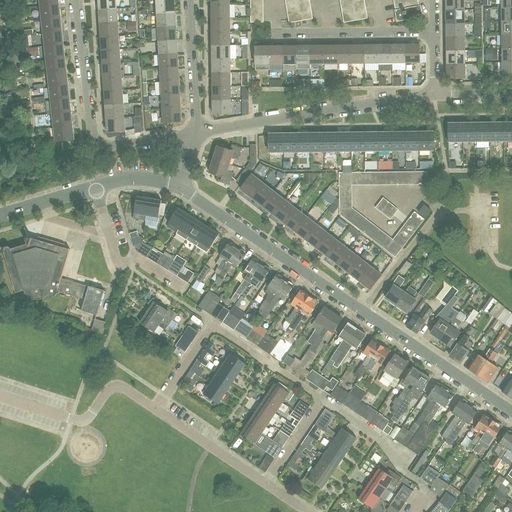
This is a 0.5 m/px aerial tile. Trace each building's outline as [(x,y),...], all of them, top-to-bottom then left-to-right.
[(98,0),(99,10),(117,9),(116,0),(98,0)] [(157,14),(175,13),(174,0),(167,0),(156,1),(157,14)] [(405,0),(403,0),(395,2),(396,11),(404,9),(407,9),(406,3),(405,0)] [(446,0),(446,10),(464,10),(464,0),(446,0)] [(42,19),(60,17),(59,4),(41,6),(42,19)] [(212,19),(230,19),(230,5),(212,5),(212,19)] [(404,12),(403,13),(404,15),(405,15),(406,20),(423,17),(421,7),(419,7),(407,9),(404,9),(404,12)] [(502,22),(511,21),(511,7),(502,8),(502,22)] [(100,24),(118,22),(117,9),(99,10),(100,24)] [(397,22),(406,20),(405,15),(404,15),(403,13),(404,12),(404,9),(396,11),(395,11),(397,22)] [(446,24),(465,23),(464,10),(446,10),(446,24)] [(158,28),(176,27),(175,13),(157,14),(158,28)] [(44,33),(62,31),(60,17),(42,19),(44,33)] [(212,33),(230,32),(230,19),(212,19),(212,33)] [(502,35),(511,35),(511,21),(502,22),(502,35)] [(101,37),(119,36),(118,22),(100,24),(101,37)] [(135,32),(137,32),(136,24),(136,22),(128,22),(127,22),(127,32),(135,32)] [(447,38),(465,37),(465,23),(446,24),(447,38)] [(159,41),(177,40),(176,27),(158,28),(159,41)] [(45,47),(64,44),(62,31),(44,33),(45,47)] [(212,46),(231,46),(230,32),(212,33),(212,46)] [(503,49),(511,48),(511,35),(502,35),(503,49)] [(102,51),(120,50),(119,36),(101,37),(102,51)] [(447,51),(465,51),(465,37),(447,38),(447,51)] [(159,55),(178,54),(177,40),(159,41),(159,55)] [(47,60),(65,58),(64,44),(45,47),(47,60)] [(365,64),(379,64),(379,45),(365,46),(365,64)] [(379,64),(392,64),(392,45),(379,45),(379,64)] [(392,64),(406,64),(406,45),(392,45),(392,64)] [(406,45),(406,64),(420,63),(420,45),(406,45)] [(212,60),(231,59),(231,46),(212,46),(212,60)] [(270,65),(283,65),(283,46),(270,47),(270,65)] [(283,65),(297,65),(297,46),(283,46),(283,65)] [(311,70),(311,65),(310,46),(297,46),(297,65),(297,70),(311,70)] [(311,65),(324,64),(324,46),(310,46),(311,65)] [(324,64),(338,64),(338,46),(324,46),(324,64)] [(338,64),(352,64),(351,46),(338,46),(338,64)] [(352,64),(365,64),(365,46),(351,46),(352,64)] [(270,70),(270,65),(270,47),(256,47),(256,70),(270,70)] [(503,62),(511,62),(511,48),(503,49),(503,62)] [(494,60),(494,49),(489,49),(486,49),(486,60),(489,60),(494,60)] [(103,64),(121,63),(120,50),(102,51),(103,64)] [(447,65),(465,64),(465,51),(447,51),(447,65)] [(160,69),(178,67),(178,54),(159,55),(160,69)] [(48,74),(67,71),(65,58),(47,60),(48,74)] [(212,73),(231,73),(231,59),(212,60),(212,73)] [(511,62),(503,62),(503,76),(511,76),(511,62)] [(104,78),(122,77),(121,63),(103,64),(104,78)] [(465,64),(447,65),(447,79),(465,78),(465,64)] [(161,82),(179,81),(178,67),(160,69),(161,82)] [(50,87),(68,85),(67,71),(48,74),(50,87)] [(213,87),(231,87),(231,73),(212,73),(213,87)] [(105,91),(123,90),(122,77),(104,78),(105,91)] [(338,86),(338,79),(329,79),(325,79),(325,85),(325,87),(337,87),(338,87),(338,86)] [(162,96),(180,95),(179,81),(161,82),(162,96)] [(51,101),(70,99),(68,85),(50,87),(51,101)] [(213,101),(231,100),(231,87),(213,87),(213,101)] [(105,105),(124,104),(123,90),(105,91),(105,105)] [(163,109),(181,108),(180,95),(162,96),(163,109)] [(53,114),(71,112),(70,99),(51,101),(53,114)] [(231,100),(213,101),(213,115),(231,114),(231,100)] [(106,119),(125,117),(124,104),(105,105),(106,119)] [(181,108),(163,109),(163,123),(182,122),(181,108)] [(54,128),(73,126),(71,112),(53,114),(54,128)] [(125,117),(106,119),(107,133),(126,131),(125,117)] [(134,118),(135,130),(143,129),(142,117),(134,118)] [(463,142),(477,142),(476,123),(463,124),(463,142)] [(477,142),(490,142),(490,123),(476,123),(477,142)] [(490,142),(504,141),(504,123),(490,123),(490,142)] [(449,142),(463,142),(463,124),(449,124),(449,142)] [(73,126),(54,128),(56,142),(74,139),(73,126)] [(406,151),(420,151),(420,132),(406,133),(406,151)] [(420,132),(420,151),(434,151),(433,132),(420,132)] [(324,152),(338,152),(338,133),(324,134),(324,152)] [(338,152),(352,151),(351,133),(338,133),(338,152)] [(352,151),(365,151),(365,133),(351,133),(352,151)] [(365,151),(379,151),(379,133),(365,133),(365,151)] [(379,151),(393,151),(392,133),(379,133),(379,151)] [(393,151),(406,151),(406,133),(392,133),(393,151)] [(270,152),(283,152),(283,134),(270,134),(270,152)] [(283,152),(297,152),(297,134),(283,134),(283,152)] [(297,152),(311,152),(310,134),(297,134),(297,152)] [(311,152),(324,152),(324,134),(310,134),(311,152)] [(214,160),(229,165),(231,157),(238,159),(242,148),(232,145),(230,151),(218,147),(214,160)] [(227,171),(229,165),(214,160),(210,173),(222,177),(220,182),(230,185),(234,173),(227,171)] [(262,172),(265,169),(260,165),(257,168),(256,170),(261,174),(262,172)] [(245,170),(236,181),(241,185),(250,173),(245,170)] [(357,173),(339,173),(351,185),(357,185),(357,173)] [(351,185),(339,173),(339,191),(351,191),(351,185)] [(252,198),(263,183),(252,175),(240,189),(252,198)] [(262,206),(274,192),(263,183),(252,198),(262,206)] [(273,215),(284,200),(274,192),(262,206),(273,215)] [(145,221),(149,198),(137,196),(133,219),(145,221)] [(158,221),(159,218),(159,215),(161,203),(162,200),(149,198),(145,221),(146,221),(146,219),(158,221)] [(333,202),(327,209),(333,213),(339,205),(339,202),(339,200),(337,198),(333,202)] [(383,199),(376,208),(381,212),(388,202),(383,199)] [(284,223),(295,208),(284,200),(273,215),(284,223)] [(352,202),(339,202),(339,205),(339,214),(352,208),(352,202)] [(388,202),(381,212),(386,216),(393,206),(388,202)] [(425,218),(431,211),(424,205),(419,213),(425,218)] [(393,206),(386,216),(391,220),(398,210),(393,206)] [(179,230),(188,215),(178,208),(168,223),(179,230)] [(295,231),(306,217),(295,208),(284,223),(295,231)] [(352,208),(339,214),(349,221),(356,212),(352,208)] [(356,212),(349,221),(353,225),(361,215),(356,212)] [(415,212),(411,217),(420,225),(424,220),(415,212)] [(187,240),(199,221),(188,215),(179,230),(176,234),(187,240)] [(361,215),(353,225),(358,228),(365,219),(361,215)] [(305,240),(317,225),(306,217),(295,231),(305,240)] [(411,217),(407,222),(417,229),(420,225),(411,217)] [(365,219),(358,228),(362,232),(370,222),(365,219)] [(197,247),(209,227),(199,221),(187,240),(197,247)] [(370,222),(362,232),(367,235),(374,226),(370,222)] [(407,222),(404,226),(413,234),(417,229),(407,222)] [(316,248),(328,234),(317,225),(305,240),(316,248)] [(374,226),(367,235),(372,239),(379,229),(374,226)] [(404,226),(400,231),(410,238),(413,234),(404,226)] [(207,253),(210,249),(220,234),(209,227),(197,247),(207,253)] [(379,229),(372,239),(376,242),(384,233),(379,229)] [(400,231),(396,235),(406,243),(410,238),(400,231)] [(384,233),(376,242),(381,246),(388,236),(384,233)] [(327,256),(338,242),(328,234),(316,248),(327,256)] [(396,235),(393,240),(403,248),(406,243),(396,235)] [(143,243),(142,243),(145,239),(139,236),(131,238),(133,246),(139,249),(143,243)] [(388,236),(381,246),(385,249),(389,245),(393,240),(388,236)] [(62,279),(70,249),(64,248),(65,245),(39,237),(38,241),(33,239),(32,238),(27,238),(26,239),(28,244),(11,249),(11,248),(10,248),(10,247),(9,247),(8,247),(7,247),(6,247),(5,247),(5,248),(4,248),(4,249),(4,250),(4,251),(16,293),(24,291),(25,293),(25,294),(26,294),(26,295),(27,295),(28,295),(28,296),(27,297),(28,298),(29,298),(31,299),(33,300),(35,300),(37,300),(38,300),(40,299),(42,299),(43,298),(45,298),(46,296),(47,295),(48,296),(49,296),(49,297),(50,297),(51,297),(52,297),(53,297),(54,297),(55,297),(56,296),(57,295),(57,294),(58,294),(59,294),(60,293),(85,300),(83,311),(97,315),(92,330),(103,334),(107,323),(96,319),(104,291),(62,279)] [(393,240),(389,245),(399,252),(403,248),(393,240)] [(338,265),(349,250),(338,242),(327,256),(338,265)] [(148,244),(147,246),(143,243),(139,249),(137,251),(147,257),(153,248),(154,248),(148,244)] [(220,275),(238,249),(235,247),(235,245),(232,243),(230,243),(229,243),(220,256),(224,259),(215,272),(220,275)] [(389,245),(385,249),(395,257),(399,252),(389,245)] [(157,264),(164,254),(154,248),(153,248),(147,257),(157,264)] [(219,286),(221,282),(233,265),(237,267),(246,254),(245,253),(245,252),(242,250),(240,250),(238,249),(220,275),(215,283),(219,286)] [(349,273),(360,259),(349,250),(338,265),(349,273)] [(168,271),(174,261),(164,254),(157,264),(168,271)] [(242,294),(261,265),(259,263),(259,261),(256,259),(254,260),(253,259),(244,272),(248,275),(237,291),(242,294)] [(359,281),(371,267),(360,259),(349,273),(359,281)] [(178,277),(184,267),(174,261),(168,271),(178,277)] [(399,272),(405,276),(412,266),(407,262),(399,272)] [(261,265),(242,294),(246,297),(254,286),(258,289),(261,284),(270,270),(269,270),(269,268),(266,266),(264,266),(261,265)] [(211,269),(206,266),(196,280),(202,283),(211,269)] [(184,267),(178,277),(188,284),(194,274),(184,267)] [(371,267),(359,281),(370,290),(381,275),(371,267)] [(265,311),(285,281),(283,279),(283,277),(280,275),(278,276),(277,275),(265,293),(269,295),(261,308),(265,311)] [(405,294),(405,293),(399,289),(405,280),(399,276),(392,285),(394,286),(385,298),(397,306),(405,294)] [(397,306),(408,313),(416,301),(415,300),(419,295),(424,298),(434,283),(429,279),(418,294),(417,293),(409,287),(405,293),(405,294),(397,306)] [(265,321),(274,307),(281,297),(285,300),(294,286),(293,286),(293,284),(289,282),(288,282),(285,281),(265,311),(261,316),(260,318),(265,321)] [(442,301),(441,302),(447,306),(448,304),(455,296),(459,291),(454,287),(453,287),(442,301)] [(211,315),(218,304),(221,299),(210,291),(199,307),(211,315)] [(294,319),(309,297),(305,294),(305,292),(303,291),(301,292),(300,291),(292,304),(296,307),(290,316),(294,319)] [(482,309),(486,311),(494,299),(491,296),(482,309)] [(294,319),(299,322),(305,313),(310,316),(318,303),(317,302),(318,301),(315,299),(313,300),(309,297),(294,319)] [(166,311),(160,307),(162,304),(154,299),(149,305),(151,307),(147,312),(169,327),(177,315),(167,308),(166,311)] [(497,318),(505,308),(499,303),(492,314),(497,318)] [(223,323),(229,313),(230,312),(218,304),(211,315),(223,323)] [(434,328),(431,333),(441,340),(449,328),(455,320),(456,318),(460,313),(452,307),(448,304),(447,306),(437,317),(440,320),(434,328)] [(323,328),(333,313),(330,312),(331,311),(327,307),(326,308),(325,308),(316,321),(313,325),(317,328),(313,333),(314,333),(307,342),(312,345),(318,336),(323,328)] [(511,313),(505,308),(497,318),(511,328),(511,326),(511,313)] [(467,321),(471,324),(479,313),(474,309),(467,321)] [(415,315),(407,327),(417,334),(426,322),(431,313),(426,310),(420,318),(415,315)] [(166,331),(169,327),(147,312),(140,323),(155,333),(159,326),(166,331)] [(229,313),(223,323),(231,328),(234,331),(241,321),(229,313)] [(323,328),(318,336),(322,340),(329,330),(333,332),(342,319),(341,318),(341,317),(337,314),(336,315),(333,313),(323,328)] [(449,328),(441,340),(451,347),(460,333),(456,331),(459,328),(462,322),(456,318),(455,320),(449,328)] [(246,339),(253,329),(254,327),(242,319),(241,321),(234,331),(246,339)] [(292,333),(299,322),(294,319),(291,324),(292,325),(288,330),(292,333)] [(333,365),(357,329),(349,324),(340,337),(344,340),(330,359),(331,360),(322,373),(326,376),(333,365)] [(192,342),(199,333),(189,326),(183,336),(188,339),(192,342)] [(476,331),(471,327),(466,334),(472,338),(476,331)] [(499,343),(508,329),(505,327),(496,340),(499,343)] [(258,347),(264,337),(253,329),(246,339),(258,347)] [(357,329),(333,365),(338,368),(353,346),(357,349),(366,335),(357,329)] [(270,355),(272,351),(281,339),(282,337),(279,335),(276,341),(266,334),(264,337),(258,347),(270,355)] [(450,357),(459,362),(467,351),(472,343),(467,340),(469,338),(465,335),(458,345),(450,357)] [(188,339),(183,336),(176,346),(185,353),(192,342),(188,339)] [(166,344),(167,342),(162,339),(160,338),(159,339),(157,343),(162,346),(164,347),(166,344)] [(272,351),(278,355),(286,342),(281,339),(272,351)] [(366,368),(381,345),(377,343),(377,341),(375,339),(373,340),(372,339),(364,352),(368,356),(355,375),(359,378),(366,368)] [(208,353),(208,354),(213,357),(216,352),(211,348),(215,343),(210,340),(204,351),(208,353)] [(478,375),(489,382),(498,368),(492,364),(504,345),(501,343),(494,352),(478,375)] [(381,345),(366,368),(371,371),(377,361),(382,364),(390,352),(389,351),(389,349),(387,348),(385,348),(381,345)] [(245,363),(235,357),(237,354),(227,348),(225,350),(227,359),(226,361),(221,357),(218,360),(221,362),(238,374),(245,363)] [(307,379),(311,373),(306,370),(317,354),(309,349),(301,362),(295,371),(307,379)] [(478,375),(494,352),(490,349),(484,359),(477,354),(468,368),(478,375)] [(205,358),(208,354),(208,353),(204,351),(197,360),(201,363),(201,364),(206,367),(210,362),(205,358)] [(382,377),(391,383),(390,385),(394,388),(400,380),(398,378),(408,363),(395,355),(384,371),(385,372),(382,377)] [(295,371),(301,362),(295,358),(289,367),(295,371)] [(198,368),(201,364),(201,363),(197,360),(190,370),(195,373),(194,374),(199,377),(203,372),(198,368)] [(232,384),(238,374),(221,362),(214,372),(217,374),(232,384)] [(396,411),(422,373),(419,371),(419,370),(416,367),(414,368),(413,367),(402,385),(406,388),(399,398),(397,397),(392,403),(395,404),(392,408),(396,411)] [(191,378),(194,374),(195,373),(190,370),(183,380),(193,387),(196,382),(191,378)] [(318,387),(324,378),(312,370),(311,373),(307,379),(306,379),(318,387)] [(422,373),(396,411),(402,415),(419,391),(422,392),(431,379),(430,378),(430,377),(426,374),(425,375),(422,373)] [(225,394),(232,384),(217,374),(213,380),(209,378),(207,382),(210,384),(225,394)] [(511,398),(511,376),(502,392),(511,398)] [(324,391),(327,387),(333,391),(339,382),(333,378),(330,382),(324,378),(318,387),(324,391)] [(289,401),(295,393),(279,382),(277,385),(275,383),(268,394),(283,404),(285,399),(289,401)] [(421,426),(446,389),(443,387),(443,386),(440,383),(438,384),(437,383),(428,397),(432,400),(417,423),(421,426)] [(218,404),(225,394),(210,384),(203,394),(218,404)] [(354,412),(361,402),(366,394),(356,387),(351,395),(349,394),(342,404),(354,412)] [(428,425),(435,415),(441,406),(445,408),(454,395),(453,394),(453,393),(450,390),(448,391),(446,389),(421,426),(416,434),(415,436),(407,447),(419,456),(436,431),(428,425)] [(342,404),(349,394),(343,390),(337,400),(342,404)] [(289,408),(283,404),(268,394),(261,403),(276,413),(279,409),(285,413),(289,408)] [(447,440),(470,405),(467,404),(467,402),(464,400),(462,400),(461,400),(452,413),(456,416),(442,437),(447,440)] [(294,411),(303,417),(310,407),(301,401),(294,411)] [(373,410),(369,407),(361,402),(354,412),(367,420),(372,412),(373,410)] [(269,424),(276,413),(261,403),(254,414),(269,424)] [(472,407),(470,405),(447,440),(445,442),(452,446),(467,423),(469,424),(478,411),(477,410),(477,409),(474,406),(472,407)] [(296,427),(303,417),(294,411),(290,417),(295,420),(292,424),(296,427)] [(263,434),(269,424),(254,414),(248,424),(263,434)] [(324,432),(328,426),(331,422),(321,415),(315,425),(324,432)] [(377,415),(371,423),(377,427),(383,419),(377,415)] [(472,453),(475,448),(493,421),(489,418),(489,417),(486,415),(485,416),(484,415),(475,428),(480,431),(467,450),(472,453)] [(479,451),(482,446),(489,437),(493,440),(502,427),(501,426),(501,425),(499,423),(497,424),(493,421),(475,448),(479,451)] [(286,422),(280,431),(290,437),(296,427),(292,424),(291,425),(286,422)] [(283,447),(274,441),(263,434),(248,424),(245,427),(244,427),(240,432),(241,433),(241,434),(256,444),(276,457),(283,447)] [(324,432),(315,425),(308,435),(318,441),(320,437),(315,434),(319,429),(324,432)] [(338,435),(332,431),(328,426),(324,432),(335,439),(350,449),(357,439),(342,429),(338,435)] [(394,429),(389,426),(385,432),(390,436),(394,429)] [(407,447),(415,436),(416,434),(404,426),(395,439),(407,447)] [(283,447),(290,437),(280,431),(274,441),(283,447)] [(496,468),(508,450),(511,443),(511,432),(511,431),(509,432),(508,431),(499,444),(502,447),(496,456),(491,465),(496,468)] [(317,442),(318,441),(308,435),(301,445),(306,448),(306,449),(310,452),(314,447),(309,444),(312,439),(317,442)] [(343,459),(350,449),(335,439),(328,449),(343,459)] [(511,443),(508,450),(496,468),(501,471),(506,463),(511,453),(511,443)] [(302,453),(306,449),(306,448),(301,445),(288,465),(297,472),(301,467),(296,463),(299,458),(304,462),(307,457),(302,453)] [(336,469),(343,459),(328,449),(324,455),(319,452),(317,455),(322,459),(336,469)] [(416,474),(425,460),(429,453),(425,450),(411,471),(416,474)] [(329,479),(336,469),(322,459),(315,469),(329,479)] [(488,465),(483,461),(475,473),(480,477),(488,465)] [(432,486),(438,478),(441,474),(429,466),(420,478),(432,486)] [(379,468),(372,478),(387,489),(390,483),(396,487),(402,478),(390,470),(388,474),(379,468)] [(323,489),(329,479),(315,469),(311,474),(308,472),(303,480),(311,486),(313,483),(323,489)] [(485,481),(476,475),(464,491),(474,498),(485,481)] [(500,490),(504,484),(506,480),(501,476),(494,486),(500,490)] [(380,498),(387,489),(372,478),(365,488),(380,498)] [(441,498),(446,492),(450,486),(438,478),(432,486),(430,490),(441,498)] [(511,491),(507,487),(504,484),(500,490),(500,491),(506,496),(511,491)] [(413,492),(404,486),(397,495),(406,502),(413,492)] [(380,499),(380,498),(365,488),(358,499),(371,508),(371,509),(371,511),(382,511),(383,511),(382,507),(382,506),(385,502),(380,499)] [(506,496),(500,491),(499,490),(496,495),(503,501),(506,496)] [(438,503),(439,503),(448,511),(457,500),(446,492),(441,498),(438,503)] [(400,511),(406,502),(397,495),(391,505),(400,511)] [(448,511),(439,503),(431,511),(448,511)] [(485,511),(486,511),(492,511),(497,507),(493,503),(485,511)]
